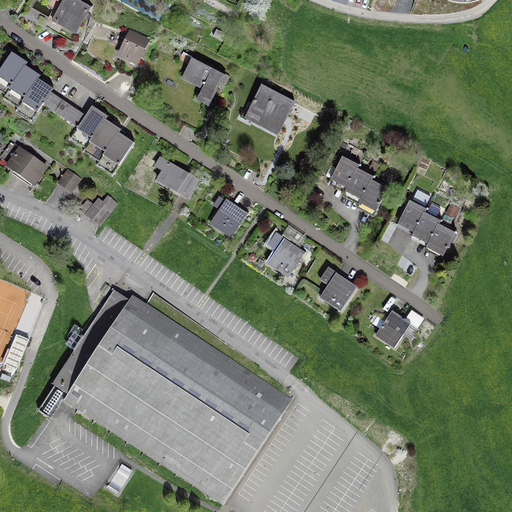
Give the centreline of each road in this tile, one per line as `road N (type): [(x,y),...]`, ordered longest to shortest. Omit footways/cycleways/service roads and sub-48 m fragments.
road 1 (residential): [(0,21),(436,320)]
road 2 (residential): [(0,192),(67,225),(292,382)]
road 3 (residential): [(313,0),(390,20),(466,19),(489,0)]
